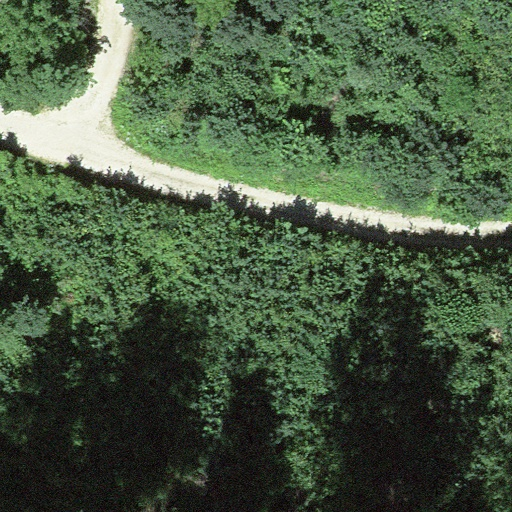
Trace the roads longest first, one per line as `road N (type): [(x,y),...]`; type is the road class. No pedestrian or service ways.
road 1 (track): [(0,130),(324,211),(511,222)]
road 2 (track): [(63,149),(117,59),(112,0)]
